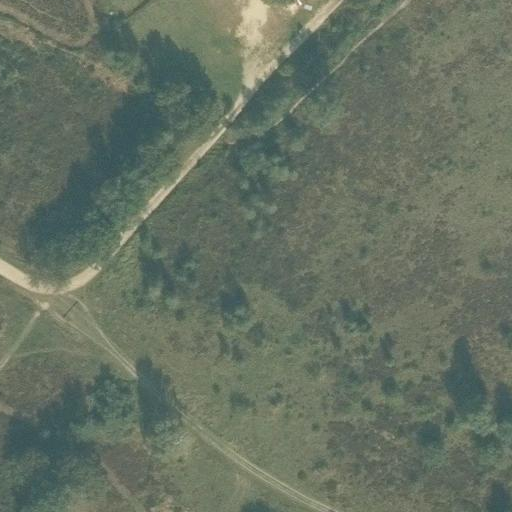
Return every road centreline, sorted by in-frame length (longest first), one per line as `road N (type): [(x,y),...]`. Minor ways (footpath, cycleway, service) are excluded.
road 1 (track): [(340,0),(82,281),(37,287),(0,267)]
road 2 (track): [(332,511),(295,497),(155,393),(51,300),(51,289)]
